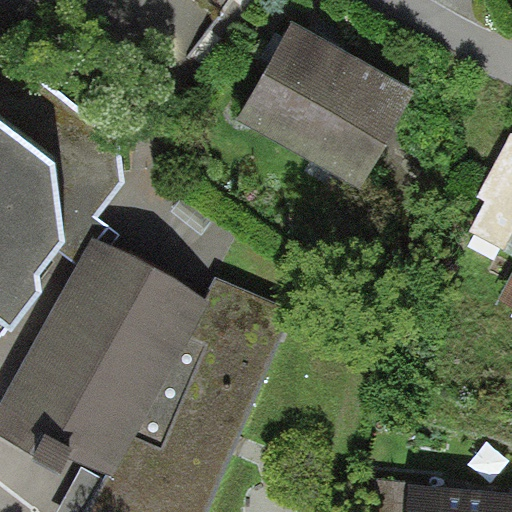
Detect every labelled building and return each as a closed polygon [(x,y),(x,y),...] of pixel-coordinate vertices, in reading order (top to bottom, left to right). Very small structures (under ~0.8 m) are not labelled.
[(323,42),(295,26),(238,126),(364,198),(422,97),(323,42)] [(0,347),(19,322),(41,290),(57,294),(64,296),(97,243),(111,250),(120,238),(103,224),(97,219),(124,184),(118,140),(0,57),(0,347)] [(511,141),(481,197),(491,202),(473,234),(511,255),(511,282),(501,302),(511,307),(511,141)] [(205,511),(289,311),(220,279),(210,301),(111,250),(97,243),(64,296),(0,412),(0,438),(37,461),(33,469),(73,490),(60,511),(205,511)] [(511,511),(511,491),(463,487),(374,479),(371,511),(511,511)]
